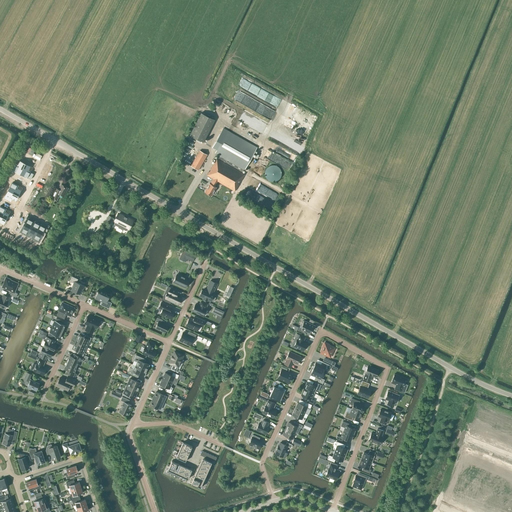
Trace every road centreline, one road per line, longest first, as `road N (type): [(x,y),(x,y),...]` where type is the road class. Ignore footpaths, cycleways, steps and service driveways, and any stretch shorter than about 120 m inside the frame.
road 1 (unclassified): [(511,396),(54,140)]
road 2 (residential): [(332,511),(385,368),(324,333),(261,463),(273,501)]
road 3 (track): [(395,511),(449,367)]
road 4 (residential): [(14,479),(79,457),(97,511)]
